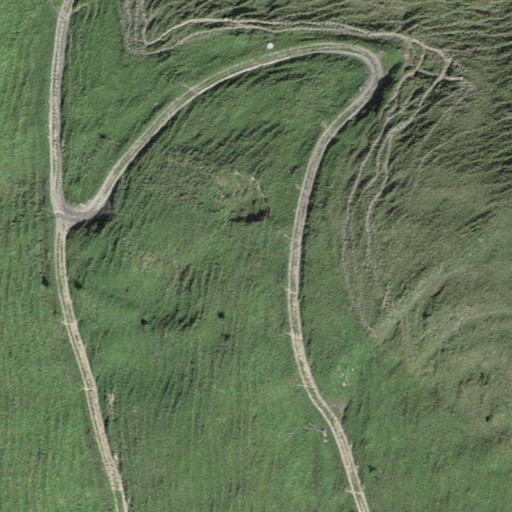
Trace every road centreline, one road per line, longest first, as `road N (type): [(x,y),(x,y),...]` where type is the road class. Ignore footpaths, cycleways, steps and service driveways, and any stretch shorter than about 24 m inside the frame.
road 1 (track): [(62,0),(48,71),(55,189),(64,210),(83,204),(160,112),(216,68),(345,45),(367,57),(360,86),(325,126),(302,172),(287,304),(296,363),(338,442),(357,511)]
road 2 (track): [(64,210),(55,243),(61,295),(112,511)]
